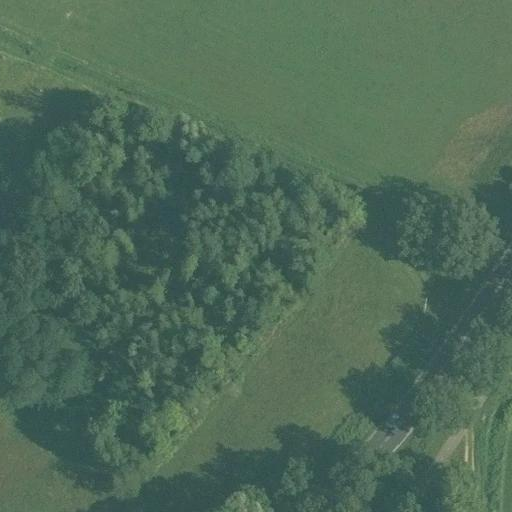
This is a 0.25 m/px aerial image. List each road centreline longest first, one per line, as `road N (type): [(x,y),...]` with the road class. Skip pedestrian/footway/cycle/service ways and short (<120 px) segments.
road 1 (primary): [(321,511),(447,362),(511,268)]
road 2 (track): [(471,511),(468,418),(460,378),(447,362)]
